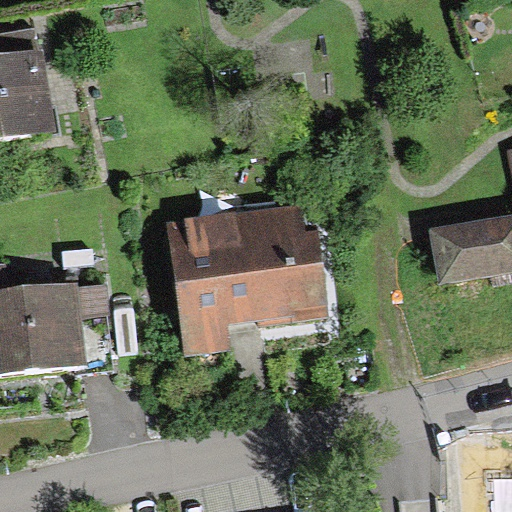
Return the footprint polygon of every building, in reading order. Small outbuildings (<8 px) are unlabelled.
[(43,56),(0,63),(0,148),(57,139),(43,56)] [(315,207),(167,227),(186,362),(233,356),(230,332),(257,329),(257,333),(331,323),(315,207)] [(511,221),(430,235),(439,291),(511,279),(511,221)] [(0,298),(41,294),(38,268),(0,272),(0,298)] [(41,294),(0,298),(0,383),(84,376),(79,323),(110,320),(107,292),(79,294),(79,292),(41,294)] [(480,511),(479,489),(451,491),(452,511),(480,511)]
